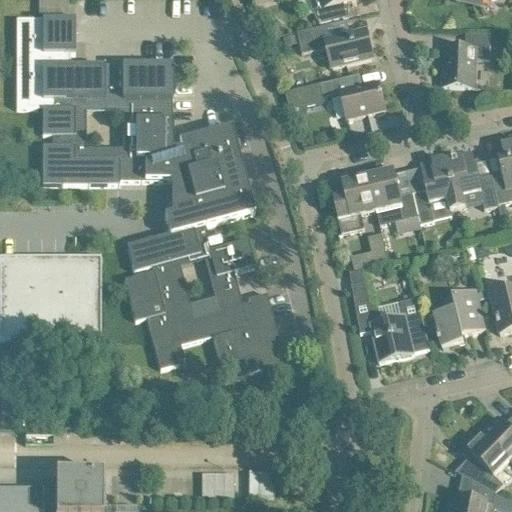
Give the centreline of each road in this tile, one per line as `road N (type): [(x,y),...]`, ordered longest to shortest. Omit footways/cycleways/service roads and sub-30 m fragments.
road 1 (unknown): [(346,463),(86,462)]
road 2 (residential): [(350,415),(317,241),(293,164)]
road 3 (residential): [(293,164),(242,16)]
road 4 (residential): [(293,164),(426,131)]
road 5 (residential): [(426,131),(399,0)]
